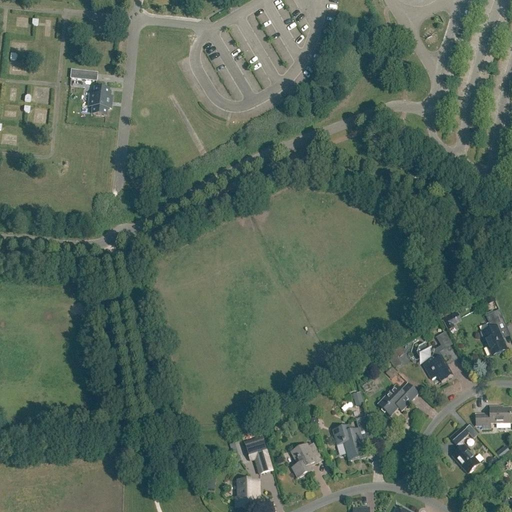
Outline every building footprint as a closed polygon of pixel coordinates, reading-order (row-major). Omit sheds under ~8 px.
[(68,81),(95,81),(96,73),(68,72),(68,81)] [(93,116),(106,118),(107,110),(109,110),(110,99),(108,99),(109,91),(96,90),(95,97),(91,97),(89,108),(94,109),(93,116)] [(492,296),(485,299),(488,306),(495,303),(492,296)] [(492,357),(507,351),(502,341),(510,337),(500,313),(500,312),(486,318),(492,332),(482,336),(492,357)] [(446,334),(439,338),(446,350),(453,347),(446,334)] [(443,360),(447,358),(444,352),(435,358),(437,361),(429,365),(428,364),(423,367),(432,382),(438,378),(442,385),(453,378),(443,360)] [(405,354),(396,358),(400,367),(409,363),(405,354)] [(390,380),(396,374),(391,370),(386,376),(390,380)] [(402,414),(419,396),(412,389),(408,386),(401,393),(396,389),(378,407),(391,419),(399,410),(402,414)] [(356,408),(364,406),(361,394),(352,396),(356,408)] [(476,417),(476,428),(482,428),(482,431),(491,431),(491,426),(511,426),(511,410),(497,411),(497,409),(490,409),(490,416),(476,417)] [(367,458),(362,441),(367,439),(364,430),(370,428),(367,418),(356,422),(358,431),(353,433),(351,428),(333,433),(337,448),(344,446),(349,464),(367,458)] [(318,424),(317,421),(315,420),(312,421),(310,424),(311,426),(314,428),(317,427),(318,424)] [(470,428),(465,432),(463,429),(450,440),(456,447),(460,444),(464,449),(452,459),(468,476),(480,466),(469,454),(470,452),(466,447),(464,448),(460,444),(469,436),(474,442),(478,438),(470,428)] [(308,448),(307,446),(291,454),(298,467),(292,470),(298,481),(314,473),(312,469),(323,463),(314,445),(308,448)] [(269,458),(268,458),(256,462),(257,466),(264,464),(267,474),(273,473),(269,458)] [(489,462),(489,465),(491,466),(494,466),(495,468),(500,464),(496,459),(494,460),(493,460),(491,460),(489,462)] [(256,492),(259,492),(259,483),(238,483),(239,500),(236,500),(236,510),(257,509),(256,492)]
